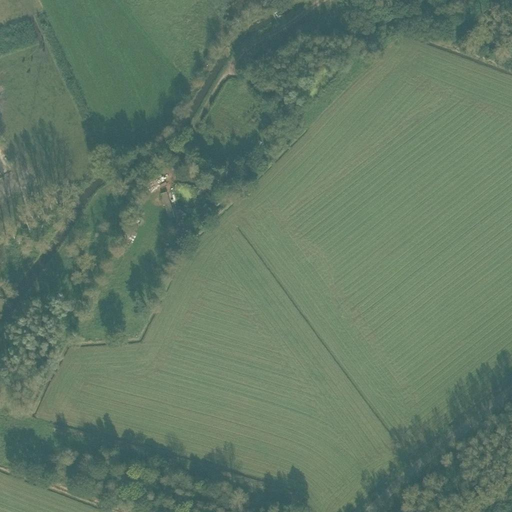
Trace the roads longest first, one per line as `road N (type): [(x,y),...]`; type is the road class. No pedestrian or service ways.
road 1 (track): [(322,0),(247,46),(187,141)]
road 2 (unclassified): [(372,511),(511,394)]
